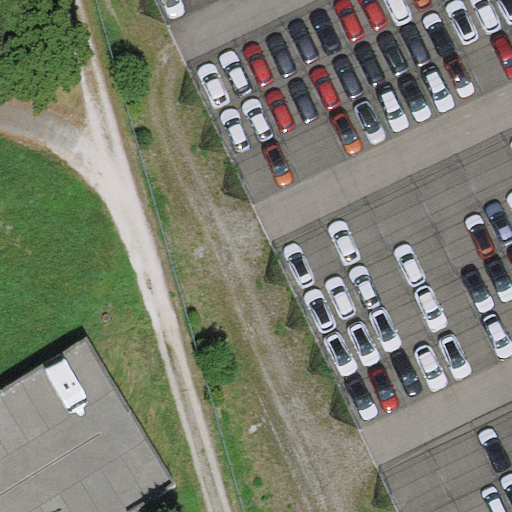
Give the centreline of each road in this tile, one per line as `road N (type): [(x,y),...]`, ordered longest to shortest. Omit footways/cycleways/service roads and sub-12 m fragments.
road 1 (track): [(115,166),(219,511)]
road 2 (track): [(0,113),(115,166),(67,0)]
